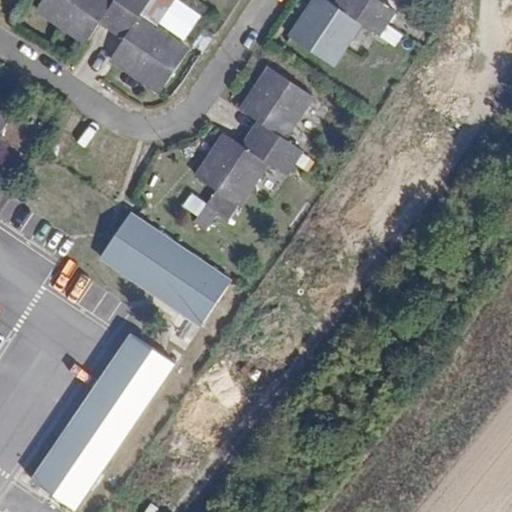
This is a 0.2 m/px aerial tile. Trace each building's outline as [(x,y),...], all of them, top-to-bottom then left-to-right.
[(97,22),(112,0),(44,0),(37,12),(86,42),(97,22)] [(139,14),(149,0),(112,0),(97,22),(121,39),(139,14)] [(331,4),(325,0),(312,0),(287,36),(333,67),(361,25),(331,4)] [(361,25),(379,36),(395,11),(379,0),(334,0),(331,4),(361,25)] [(121,39),(107,59),(157,92),(187,48),(139,14),(121,39)] [(256,116),(285,136),(310,99),(266,70),(242,106),(256,116)] [(10,103),(0,119),(0,133),(7,139),(31,105),(16,95),(10,103)] [(0,119),(10,103),(0,95),(0,119)] [(270,163),(288,174),(303,149),(285,136),(256,116),(240,142),(270,163)] [(240,142),(225,132),(196,173),(242,204),(270,163),(240,142)] [(129,215),(100,258),(202,327),(231,284),(129,215)] [(65,304),(106,321),(118,294),(77,277),(65,304)] [(77,511),(176,368),(131,337),(32,483),(71,511),(77,511)]
